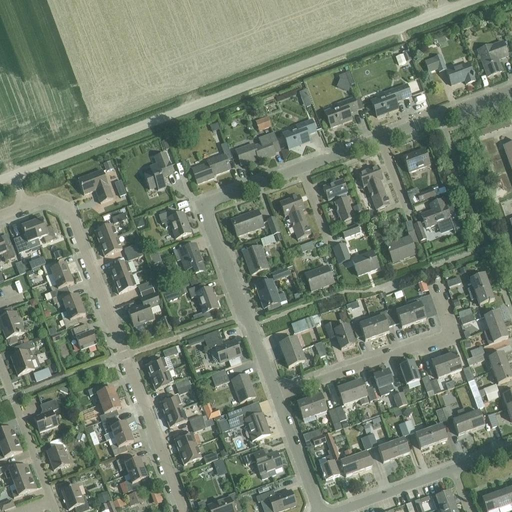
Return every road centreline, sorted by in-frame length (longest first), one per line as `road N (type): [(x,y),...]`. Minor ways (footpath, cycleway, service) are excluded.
road 1 (unclassified): [(13,175),(470,0)]
road 2 (residential): [(184,511),(71,219),(46,198),(24,206)]
road 3 (residential): [(276,396),(206,211),(212,200),(302,168)]
road 4 (residential): [(276,396),(449,336),(436,286)]
road 5 (residential): [(56,511),(0,364)]
road 6 (residential): [(381,139),(511,93)]
road 7 (residential): [(320,511),(276,396)]
